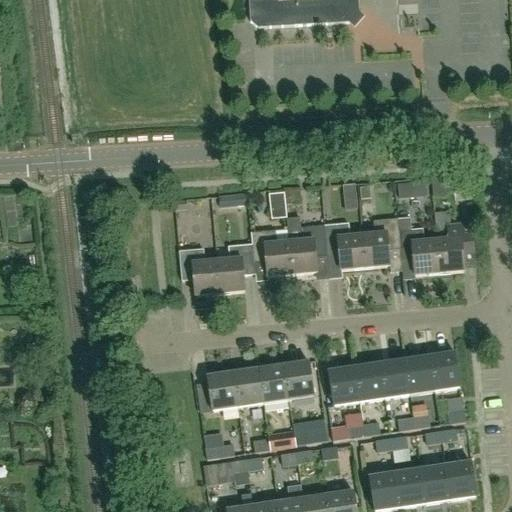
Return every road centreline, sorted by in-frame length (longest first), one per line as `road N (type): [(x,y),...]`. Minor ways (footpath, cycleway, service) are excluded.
road 1 (unclassified): [(0,166),(491,135)]
road 2 (residential): [(136,343),(506,315)]
road 3 (residential): [(506,315),(491,135)]
